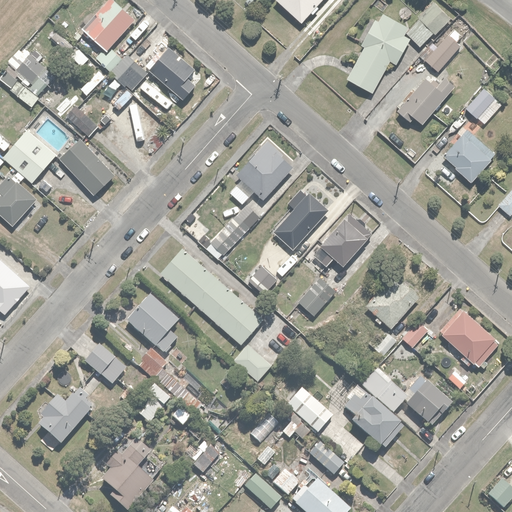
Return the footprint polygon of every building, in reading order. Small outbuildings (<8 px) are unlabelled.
[(105,0),(82,26),(106,47),(134,15),(116,0),(105,0)] [(276,0),(303,23),(323,0),(276,0)] [(404,32),(417,44),(430,31),(434,34),(450,17),(433,1),(404,32)] [(346,79),(371,92),(388,59),(394,62),(407,38),(401,34),(406,26),(381,13),(377,19),(372,17),(358,43),(363,46),(346,79)] [(424,60),(437,71),(460,45),(456,40),(461,34),(453,27),(424,60)] [(167,42),(148,66),(184,96),(196,82),(190,77),(198,67),(167,42)] [(16,68),(31,81),(44,66),(29,53),(16,68)] [(114,73),(133,88),(148,70),(139,63),(131,72),(121,64),(114,73)] [(9,87),(31,105),(39,95),(7,69),(0,77),(10,85),(9,87)] [(413,116),(419,122),(453,86),(444,78),(435,87),(424,76),(395,108),(409,121),(413,116)] [(482,87),(465,107),(485,123),(502,103),(482,87)] [(107,106),(141,139),(161,118),(132,90),(127,96),(122,91),(107,106)] [(66,115),(88,133),(97,122),(75,104),(66,115)] [(27,127),(3,156),(32,179),(55,151),(27,127)] [(452,167),(469,181),(493,151),(462,127),(440,155),(453,165),(452,167)] [(59,156),(94,192),(115,171),(80,135),(59,156)] [(294,162),(267,138),(236,173),(242,178),(236,184),(248,194),(253,189),(262,197),(294,162)] [(37,194),(9,172),(0,182),(0,213),(12,224),(37,194)] [(293,245),(332,200),(312,183),(273,228),(293,245)] [(511,185),(496,204),(510,216),(511,213),(511,185)] [(218,258),(249,223),(235,211),(204,246),(218,258)] [(345,264),(371,231),(347,211),(321,243),(328,249),(320,260),(329,267),(337,257),(345,264)] [(241,340),(264,315),(183,244),(161,269),(241,340)] [(0,301),(20,278),(0,260),(0,301)] [(264,292),(276,275),(259,263),(247,280),(264,292)] [(393,325),(421,294),(395,271),(367,302),(393,325)] [(314,313),(336,288),(319,274),(298,299),(314,313)] [(150,290),(125,318),(163,351),(177,336),(168,328),(179,316),(150,290)] [(438,329),(476,364),(499,339),(461,304),(438,329)] [(400,333),(412,344),(428,326),(416,316),(400,333)] [(397,336),(389,330),(384,337),(376,331),(368,342),(384,354),(397,336)] [(84,358),(111,381),(127,363),(100,340),(84,358)] [(259,378),(271,363),(248,343),(235,358),(259,378)] [(168,360),(150,345),(139,357),(142,360),(139,364),(168,389),(179,375),(165,363),(168,360)] [(361,383),(388,407),(403,391),(376,367),(361,383)] [(454,367),(447,375),(464,389),(470,381),(454,367)] [(441,410),(450,398),(420,374),(401,396),(429,419),(438,408),(441,410)] [(388,407),(361,383),(358,380),(345,395),(347,397),(342,403),(354,413),(351,417),(384,446),(405,421),(388,407)] [(133,407),(151,422),(171,396),(153,382),(133,407)] [(286,405),(289,407),(284,414),(290,419),(282,429),(290,435),(293,430),(303,438),(312,426),(316,429),(331,409),(301,386),(286,405)] [(37,420),(61,439),(90,403),(74,389),(65,400),(55,393),(39,412),(42,414),(37,420)] [(179,404),(171,413),(183,425),(192,415),(179,404)] [(265,446),(283,424),(268,411),(250,434),(265,446)] [(108,492),(128,508),(152,477),(136,465),(149,448),(133,436),(121,451),(115,447),(104,461),(109,465),(100,476),(113,486),(108,492)] [(202,472),(220,450),(204,438),(198,446),(203,451),(192,464),(202,472)] [(318,440),(308,451),(333,472),(342,460),(318,440)] [(257,458),(265,464),(275,452),(267,446),(257,458)] [(272,480),(288,493),(300,479),(284,466),(272,480)] [(254,472),(244,484),(271,507),(282,495),(254,472)] [(291,496),(308,511),(346,511),(350,508),(312,474),(291,496)] [(487,491),(502,504),(511,493),(511,487),(501,477),(487,491)]
